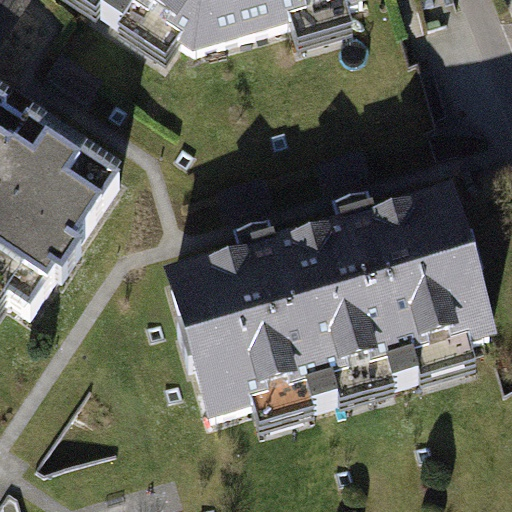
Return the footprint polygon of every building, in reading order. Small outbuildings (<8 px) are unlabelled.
[(0,0),(0,52),(34,0),(0,0)] [(88,0),(193,71),(364,21),(357,0),(88,0)] [(135,195),(0,104),(0,338),(3,340),(18,318),(42,334),(135,195)] [(493,375),(448,220),(307,260),(351,416),(493,375)] [(351,416),(307,260),(165,300),(209,456),(351,416)]
